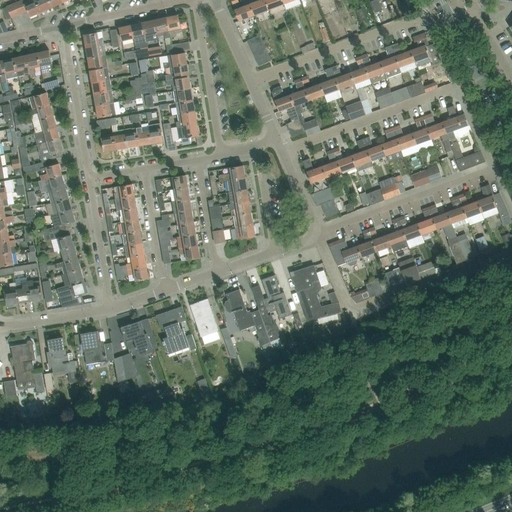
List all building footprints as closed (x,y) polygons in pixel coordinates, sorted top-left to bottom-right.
[(28,11),(30,17),(41,12),(36,0),(35,0),(25,5),(23,0),(18,2),(23,13),(28,11)] [(36,0),(41,12),(52,7),(49,0),(36,0)] [(261,0),(259,1),(250,4),(254,15),(269,10),(265,0),(261,0)] [(265,0),(269,10),(271,15),(286,10),(284,4),(282,0),(265,0)] [(383,10),(379,0),(376,0),(371,2),(375,13),(383,10)] [(12,5),(17,16),(23,13),(18,2),(12,5)] [(405,3),(392,8),(396,18),(409,13),(408,11),(414,9),(412,3),(406,5),(405,3)] [(241,8),(235,10),(237,16),(239,21),(248,18),(254,15),(250,4),(241,8)] [(7,7),(12,18),(17,16),(12,5),(7,7)] [(7,7),(3,9),(8,20),(12,18),(7,7)] [(178,15),(166,17),(170,30),(171,38),(177,37),(176,34),(176,33),(182,32),(181,28),(178,15)] [(166,17),(155,20),(157,33),(158,37),(165,35),(165,37),(166,39),(170,38),(171,38),(170,30),(166,17)] [(333,18),(328,20),(332,32),(337,30),(333,18)] [(157,33),(155,20),(143,23),(146,36),(148,43),(152,42),(153,40),(152,34),(157,33)] [(146,36),(143,23),(131,25),(134,38),(136,46),(148,43),(146,36)] [(134,38),(131,25),(119,28),(122,41),(134,38)] [(326,28),(320,30),(325,42),(331,40),(326,28)] [(117,29),(110,31),(112,43),(119,41),(117,29)] [(99,39),(97,33),(84,35),(86,47),(104,44),(103,38),(99,39)] [(441,62),(433,43),(426,45),(425,44),(426,43),(425,39),(427,38),(426,35),(425,33),(413,38),(415,43),(417,42),(419,48),(411,51),(415,62),(430,56),(433,65),(441,62)] [(251,47),(263,42),(260,36),(248,41),(251,47)] [(265,48),(263,42),(251,47),(253,53),(265,48)] [(180,45),(173,46),(174,52),(185,50),(191,49),(190,43),(184,44),(180,45)] [(398,43),(392,45),(400,67),(415,62),(411,51),(402,54),(398,43)] [(106,56),(104,44),(86,47),(88,59),(106,56)] [(400,67),(392,45),(385,48),(389,59),(381,62),(387,79),(401,73),(399,68),(400,67)] [(162,54),(161,47),(148,50),(149,56),(162,54)] [(253,53),(256,60),(268,54),(265,48),(253,53)] [(52,63),(50,51),(38,53),(41,66),(42,73),(48,72),(46,65),(52,63)] [(125,53),(126,60),(138,58),(137,51),(125,53)] [(26,56),(29,69),(31,78),(37,77),(35,67),(41,66),(38,53),(26,56)] [(187,65),(185,53),(168,56),(169,63),(164,64),(164,69),(169,68),(187,65)] [(271,61),(268,54),(256,60),(259,66),(271,61)] [(368,54),(362,57),(370,79),(372,84),(387,79),(381,62),(372,65),(368,54)] [(15,58),(17,71),(19,77),(25,75),(25,76),(30,75),(31,78),(29,69),(26,56),(15,58)] [(106,56),(88,59),(90,70),(108,67),(106,56)] [(355,84),(370,79),(362,57),(356,59),(360,70),(350,73),(355,84)] [(3,61),(6,74),(7,79),(19,77),(17,71),(15,58),(3,61)] [(139,61),(141,73),(148,71),(146,59),(139,61)] [(132,76),(139,74),(137,63),(130,64),(132,76)] [(189,77),(187,65),(169,68),(170,74),(165,75),(166,81),(176,79),(189,77)] [(337,65),(332,68),(340,90),(355,84),(350,73),(341,76),(337,65)] [(108,67),(90,70),(92,82),(110,79),(108,67)] [(330,81),(321,84),(325,95),(340,90),(332,68),(326,70),(330,81)] [(142,77),(141,77),(142,86),(149,85),(149,84),(148,77),(147,74),(142,75),(142,77)] [(142,86),(141,77),(135,78),(136,80),(130,81),(131,88),(142,86)] [(178,91),(191,88),(189,77),(176,79),(166,81),(167,86),(173,85),(174,91),(178,91)] [(112,91),(110,79),(92,82),(94,94),(112,91)] [(298,92),(290,95),(294,106),(297,115),(301,113),(305,112),(302,104),(310,101),(305,89),(303,84),(302,79),(294,81),(298,92)] [(44,84),(46,90),(60,86),(58,80),(44,84)] [(411,98),(423,94),(426,93),(426,92),(424,86),(422,81),(407,87),(411,98)] [(424,86),(426,92),(437,88),(435,82),(429,84),(424,86)] [(311,87),(305,89),(310,101),(325,95),(321,84),(311,87)] [(142,94),(144,94),(142,86),(131,88),(133,95),(126,96),(127,101),(136,99),(142,98),(142,94)] [(273,89),(272,93),(279,112),(288,109),(293,123),(299,120),(297,115),(294,106),(290,95),(285,97),(282,98),(280,93),(283,92),(281,86),(273,89)] [(363,87),(357,90),(361,101),(368,99),(363,87)] [(397,90),(402,102),(411,98),(407,87),(397,90)] [(191,88),(178,91),(174,91),(176,103),(180,102),(193,100),(191,88)] [(112,91),(94,94),(96,106),(114,103),(112,91)] [(50,104),(47,93),(29,98),(32,109),(37,107),(50,104)] [(396,103),(393,94),(392,94),(391,93),(377,98),(381,109),(396,104),(395,103),(396,103)] [(147,108),(154,107),(152,95),(145,96),(147,108)] [(182,114),(195,112),(193,100),(180,102),(176,103),(178,115),(182,114)] [(347,110),(351,120),(351,121),(366,115),(361,101),(346,106),(347,110)] [(114,103),(96,106),(98,118),(116,115),(114,103)] [(37,107),(32,109),(33,115),(39,113),(40,119),(41,119),(54,115),(50,104),(37,107)] [(454,106),(447,108),(451,119),(442,122),(446,134),(449,141),(456,138),(453,131),(470,125),(465,114),(458,117),(454,106)] [(347,110),(342,112),(346,122),(351,120),(347,110)] [(178,115),(179,122),(176,122),(177,127),(184,126),(197,124),(195,112),(182,114),(178,115)] [(430,114),(423,117),(431,139),(438,137),(444,154),(447,153),(453,150),(450,144),(449,141),(446,134),(442,122),(436,125),(432,114),(430,114)] [(40,119),(42,124),(35,126),(36,133),(45,130),(57,127),(54,115),(41,119),(40,119)] [(419,131),(413,133),(417,145),(431,139),(423,117),(416,120),(415,120),(419,131)] [(128,148),(126,134),(125,130),(118,131),(116,118),(111,119),(112,125),(114,136),(116,150),(128,148)] [(112,125),(111,119),(97,121),(98,127),(112,125)] [(301,126),(301,125),(299,120),(293,123),(287,125),(289,131),(301,126)] [(301,125),(301,126),(304,132),(306,131),(308,136),(321,131),(317,120),(305,125),(305,123),(301,125)] [(151,144),(163,142),(160,124),(148,126),(149,130),(151,144)] [(177,127),(179,139),(181,139),(189,137),(199,136),(197,124),(184,126),(177,127)] [(301,126),(289,131),(292,137),(304,132),(301,126)] [(400,126),(393,128),(402,150),(417,145),(413,133),(404,136),(400,126)] [(42,137),(44,144),(60,139),(57,127),(45,130),(36,133),(34,133),(36,139),(42,137)] [(140,146),(151,144),(149,130),(143,131),(142,127),(141,127),(137,128),(137,132),(140,146)] [(137,128),(125,130),(126,134),(128,148),(140,146),(137,132),(137,128)] [(172,128),(164,129),(168,151),(177,150),(176,141),(176,140),(174,140),(172,128)] [(389,142),(383,144),(387,156),(402,150),(393,128),(386,131),(385,131),(389,142)] [(116,150),(114,136),(102,138),(104,152),(116,150)] [(20,150),(26,148),(24,137),(21,137),(17,138),(18,145),(19,145),(20,150)] [(370,137),(363,139),(372,161),(387,156),(383,144),(374,148),(370,137)] [(44,144),(37,146),(41,157),(42,162),(54,159),(52,154),(61,151),(64,150),(60,139),(44,144)] [(352,156),(356,167),(358,171),(373,166),(372,161),(363,139),(357,142),(361,152),(352,156)] [(458,141),(450,144),(453,150),(454,154),(456,160),(460,172),(486,162),(481,151),(475,153),(464,158),(458,141)] [(334,150),(341,172),(356,167),(352,156),(343,159),(339,148),(334,150)] [(322,166),(326,178),(330,187),(336,184),(333,175),(341,172),(334,150),(327,152),(331,163),(322,166)] [(42,163),(36,165),(38,171),(42,170),(43,175),(41,175),(42,180),(50,179),(62,175),(59,164),(55,165),(54,159),(42,163)] [(303,161),(311,183),(326,178),(322,166),(314,170),(310,159),(303,161)] [(245,177),(243,166),(228,168),(229,174),(219,176),(220,182),(228,180),(232,180),(245,177)] [(426,170),(430,183),(442,178),(438,166),(426,170)] [(415,188),(426,184),(430,183),(426,170),(411,175),(415,188)] [(173,177),(175,187),(175,189),(188,187),(186,175),(173,177)] [(50,179),(45,180),(48,191),(48,192),(53,191),(66,187),(63,176),(50,179)] [(245,177),(232,180),(228,180),(230,192),(234,191),(247,189),(245,177)] [(396,183),(382,189),(386,200),(400,194),(396,183)] [(115,199),(122,198),(135,196),(133,184),(126,185),(126,184),(125,184),(125,185),(116,187),(117,193),(114,194),(115,199)] [(489,185),(487,186),(482,187),(486,198),(478,201),(482,212),(497,207),(501,218),(510,215),(500,193),(493,196),(489,185)] [(53,191),(48,192),(50,196),(52,203),(56,202),(69,198),(66,187),(53,191)] [(188,187),(175,189),(177,201),(190,199),(188,187)] [(249,200),(247,189),(234,191),(236,204),(249,201),(249,200)] [(386,200),(382,189),(367,194),(371,206),(386,200)] [(318,192),(311,195),(317,207),(322,205),(320,198),(321,198),(318,192)] [(2,194),(0,194),(0,206),(4,206),(9,205),(7,193),(2,194)] [(467,218),(482,212),(478,201),(468,205),(465,194),(459,196),(467,218)] [(122,198),(115,199),(117,211),(120,211),(137,208),(135,196),(122,198)] [(455,210),(448,212),(452,224),(454,228),(469,223),(467,218),(459,196),(453,198),(451,199),(455,210)] [(56,202),(52,203),(55,215),(60,213),(72,210),(69,198),(56,202)] [(190,199),(177,201),(172,202),(174,214),(176,214),(192,211),(190,199)] [(209,208),(214,207),(220,206),(220,204),(213,205),(212,200),(208,201),(209,208)] [(322,205),(324,211),(336,206),(334,200),(331,201),(322,205)] [(234,216),(251,213),(249,201),(236,204),(229,205),(230,210),(235,209),(236,215),(234,216)] [(355,210),(352,203),(345,205),(347,213),(355,210)] [(436,205),(429,207),(437,229),(444,227),(450,241),(457,238),(452,224),(448,212),(440,215),(436,205)] [(4,206),(0,206),(0,218),(6,217),(14,216),(13,210),(5,211),(4,206)] [(211,220),(223,218),(221,206),(220,206),(214,207),(209,208),(211,220)] [(337,209),(336,206),(324,211),(327,217),(339,213),(337,209)] [(418,224),(422,235),(437,229),(429,207),(422,210),(426,220),(418,224)] [(139,220),(137,208),(120,211),(121,217),(120,217),(121,223),(139,220)] [(52,228),(44,231),(45,234),(45,236),(54,234),(66,230),(64,225),(72,223),(73,222),(76,221),(73,210),(60,214),(52,215),(55,228),(52,228)] [(180,221),(177,222),(178,225),(181,225),(194,222),(192,211),(179,213),(180,221)] [(253,224),(251,213),(234,216),(236,228),(253,224)] [(158,229),(171,226),(169,214),(162,216),(163,220),(157,221),(158,229)] [(6,217),(0,218),(0,230),(8,229),(7,223),(15,222),(14,216),(6,217)] [(405,216),(399,219),(407,241),(422,235),(418,224),(408,227),(405,216)] [(213,231),(223,230),(221,218),(223,218),(211,220),(213,231)] [(409,246),(407,241),(399,219),(393,221),(397,231),(388,235),(392,246),(394,252),(409,246)] [(123,235),(141,231),(139,220),(121,223),(123,235)] [(194,222),(178,225),(180,237),(178,237),(196,234),(194,222)] [(236,228),(238,240),(255,237),(253,224),(236,228)] [(24,234),(25,239),(33,237),(31,226),(24,227),(26,233),(24,234)] [(171,226),(158,229),(160,240),(174,238),(172,231),(169,231),(168,228),(171,227),(171,226)] [(370,229),(369,230),(377,252),(392,246),(388,235),(379,238),(375,228),(370,229)] [(8,229),(0,230),(0,242),(10,241),(15,240),(15,235),(9,236),(8,229)] [(54,234),(45,236),(47,242),(51,241),(56,240),(58,239),(62,250),(75,247),(71,235),(67,236),(66,230),(54,234)] [(223,230),(213,231),(216,243),(225,242),(223,230)] [(367,243),(358,246),(362,257),(377,252),(369,230),(363,232),(367,243)] [(125,246),(143,243),(141,231),(123,235),(125,246)] [(180,249),(198,246),(196,234),(178,237),(180,249)] [(484,235),(474,238),(479,251),(489,247),(484,235)] [(511,237),(511,235),(503,238),(506,245),(511,242),(511,237)] [(174,238),(160,240),(162,252),(167,251),(166,247),(172,247),(170,239),(174,238)] [(349,249),(345,239),(328,245),(336,262),(345,259),(347,263),(349,265),(352,266),(356,264),(357,263),(357,261),(357,259),(362,257),(358,246),(349,249)] [(466,261),(474,257),(475,257),(468,239),(459,242),(466,261)] [(10,241),(0,242),(0,254),(12,253),(17,252),(15,240),(10,241)] [(466,261),(459,242),(450,245),(449,246),(453,255),(457,264),(466,261)] [(127,258),(145,255),(143,243),(125,246),(127,258)] [(198,246),(180,249),(181,255),(186,254),(187,260),(200,258),(198,246)] [(75,247),(62,250),(65,262),(78,258),(75,247)] [(162,252),(164,264),(171,263),(169,252),(167,252),(167,251),(162,252)] [(37,261),(35,252),(28,253),(29,262),(37,261)] [(12,253),(0,254),(0,261),(1,267),(11,265),(14,265),(12,253)] [(127,264),(128,270),(147,267),(145,255),(127,258),(132,257),(133,263),(127,264)] [(388,256),(380,259),(382,267),(391,264),(388,256)] [(65,262),(57,264),(58,269),(62,267),(64,275),(68,274),(81,270),(78,258),(65,262)] [(416,264),(401,270),(406,285),(422,279),(416,264)] [(295,284),(305,311),(320,307),(315,291),(322,289),(317,275),(314,265),(314,266),(308,268),(308,267),(307,267),(307,268),(293,272),(290,273),(291,275),(295,284)] [(135,275),(136,281),(149,279),(150,277),(150,273),(148,272),(147,267),(128,270),(129,276),(135,275)] [(13,268),(1,270),(2,276),(14,274),(14,273),(13,268)] [(385,274),(391,290),(406,285),(401,270),(400,268),(385,274)] [(81,270),(68,274),(72,285),(85,281),(81,270)] [(291,312),(288,302),(284,293),(284,294),(282,295),(275,275),(262,280),(269,298),(263,300),(265,306),(268,305),(270,311),(279,308),(281,316),(291,312)] [(27,281),(31,301),(43,299),(40,281),(34,282),(33,280),(27,281)] [(379,280),(371,282),(376,296),(384,293),(379,280)] [(23,284),(16,285),(19,303),(31,301),(27,281),(22,282),(23,284)] [(69,296),(64,297),(66,306),(67,307),(80,305),(79,304),(77,296),(88,293),(85,281),(72,285),(66,286),(69,296)] [(371,298),(376,296),(371,282),(366,284),(371,298)] [(19,303),(16,285),(16,283),(10,284),(11,291),(5,292),(7,305),(8,306),(9,308),(14,307),(14,305),(14,304),(19,303)] [(50,286),(44,288),(46,302),(53,301),(50,286)] [(262,317),(259,310),(251,313),(248,314),(247,311),(240,290),(226,295),(229,301),(226,302),(225,304),(225,306),(226,308),(227,310),(228,312),(230,312),(233,311),(234,313),(235,312),(241,330),(256,325),(260,338),(258,339),(261,346),(263,346),(267,358),(268,357),(275,355),(274,351),(262,318),(262,317)] [(342,312),(339,302),(335,292),(329,295),(332,304),(320,307),(305,311),(309,321),(342,312)] [(193,306),(197,315),(199,323),(198,323),(203,336),(219,331),(214,314),(212,314),(210,310),(207,301),(209,300),(208,299),(198,302),(198,303),(191,306),(193,306)] [(179,323),(175,309),(156,316),(161,329),(166,327),(169,337),(164,339),(169,352),(190,345),(192,350),(197,348),(192,334),(186,336),(185,331),(182,332),(179,323)] [(298,313),(294,315),(297,325),(295,326),(297,331),(304,329),(298,313)] [(275,322),(275,323),(272,315),(269,316),(262,318),(274,351),(283,348),(280,338),(281,338),(277,328),(275,322)] [(121,328),(129,350),(136,347),(137,349),(139,354),(145,352),(146,355),(159,350),(153,331),(145,334),(141,321),(121,328)] [(223,330),(233,358),(239,356),(229,328),(223,330)] [(82,334),(83,344),(87,365),(115,360),(114,359),(112,343),(105,344),(104,344),(104,345),(100,345),(98,332),(82,334)] [(64,356),(63,351),(65,350),(63,338),(49,340),(51,352),(48,353),(50,367),(53,366),(55,374),(61,373),(61,372),(77,369),(75,361),(73,361),(72,353),(67,354),(68,355),(64,356)] [(27,344),(11,347),(12,347),(13,357),(15,366),(17,382),(35,379),(36,386),(37,392),(45,391),(42,373),(32,375),(32,370),(34,370),(33,361),(35,361),(36,359),(33,343),(32,342),(31,341),(30,340),(28,341),(27,342),(27,344)] [(122,356),(114,359),(115,360),(118,382),(126,380),(138,376),(131,353),(122,356)] [(56,389),(53,373),(46,374),(48,390),(56,389)] [(4,381),(6,390),(7,398),(18,396),(15,380),(4,381)]
